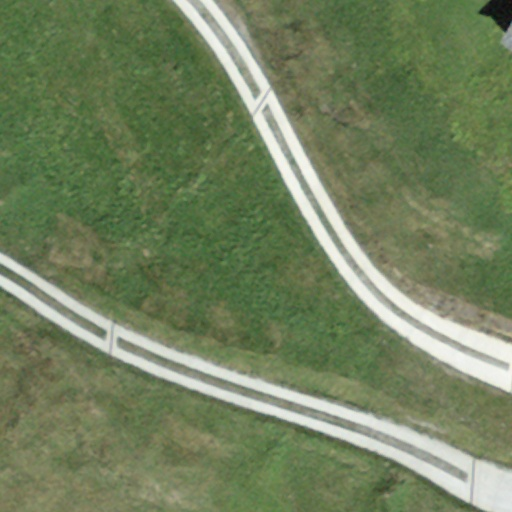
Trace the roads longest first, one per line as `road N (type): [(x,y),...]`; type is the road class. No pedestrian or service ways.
road 1 (track): [(511,493),(479,492),(106,354),(0,280)]
road 2 (track): [(198,0),(225,25),(373,290)]
road 3 (track): [(373,290),(463,383),(511,405)]
